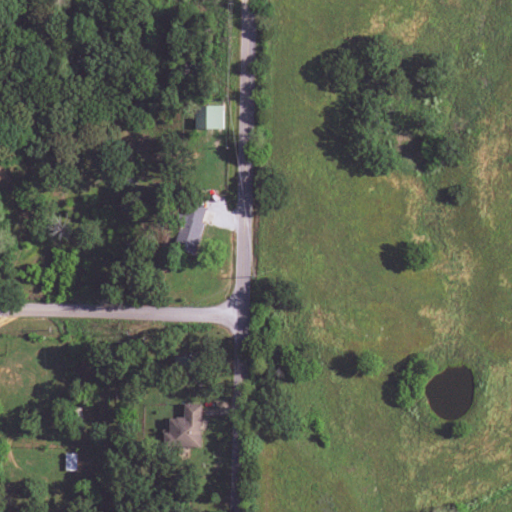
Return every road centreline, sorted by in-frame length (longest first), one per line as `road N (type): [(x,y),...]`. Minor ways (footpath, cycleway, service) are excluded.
road 1 (tertiary): [(233,511),(243,101)]
road 2 (tertiary): [(0,308),(238,314)]
